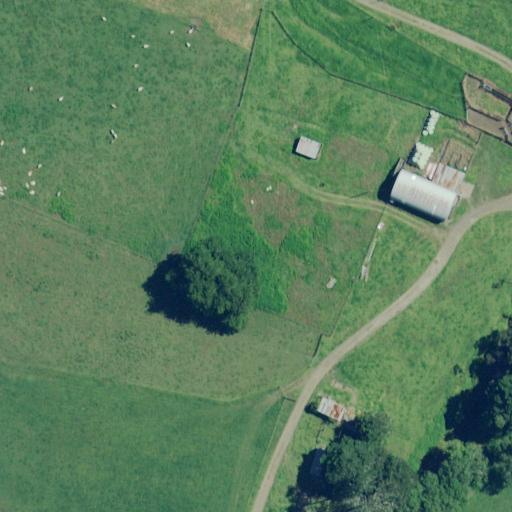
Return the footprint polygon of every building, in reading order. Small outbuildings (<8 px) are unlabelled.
[(315,48),(294,43),(289,66),(309,71),(315,48)] [(319,144),(301,137),(295,152),(313,159),(319,144)] [(457,193),(464,175),(439,164),(431,182),(401,170),(389,198),(445,222),(457,193)] [(344,409),(323,398),(316,411),(338,422),(344,409)] [(309,474),(323,479),(330,457),(332,450),(317,446),(309,474)]
